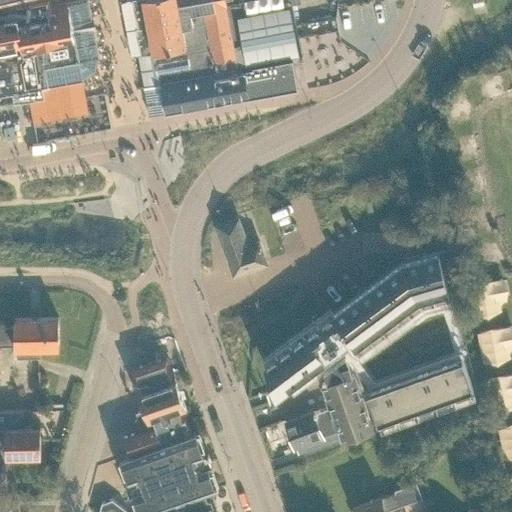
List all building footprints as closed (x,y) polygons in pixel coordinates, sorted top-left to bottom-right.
[(4,13),(0,13),(0,89),(18,87),(21,101),(43,97),(41,86),(83,78),(95,71),(98,53),(88,0),(71,3),(61,5),(57,6),(56,0),(43,0),(3,8),(4,13)] [(142,0),(152,52),(158,83),(236,69),(225,6),(226,6),(224,0),(142,0)] [(248,69),(141,89),(146,116),(161,113),(162,114),(197,107),(268,94),(294,90),(293,82),(289,60),(248,67),(248,69)] [(406,183),(394,184),(397,203),(408,201),(406,183)] [(237,219),(219,225),(235,271),(267,260),(260,242),(247,246),(237,219)] [(275,391),(276,390),(286,419),(285,419),(297,452),(372,425),(346,351),(342,346),(352,339),(360,351),(422,305),(451,297),(439,253),(402,263),(265,363),(275,391)] [(0,345),(16,345),(16,348),(60,347),(60,319),(16,319),(16,327),(0,326),(0,345)] [(454,355),(365,387),(378,421),(453,392),(457,401),(477,393),(464,341),(451,346),(454,355)] [(139,432),(123,437),(129,454),(190,432),(183,410),(186,409),(174,375),(172,376),(166,359),(133,371),(139,387),(136,388),(144,410),(137,413),(139,418),(134,420),(139,432)] [(0,411),(0,429),(6,430),(6,457),(41,456),(41,428),(24,428),(24,411),(0,411)] [(194,432),(122,457),(128,474),(134,472),(137,481),(141,480),(143,484),(139,486),(142,495),(136,497),(141,511),(146,511),(214,488),(208,471),(203,473),(199,464),(196,466),(194,461),(198,460),(194,451),(200,449),(194,432)] [(396,494),(353,509),(354,511),(386,511),(384,503),(388,502),(391,511),(401,507),(400,506),(407,503),(408,505),(418,501),(418,499),(423,497),(417,483),(395,491),(396,494)] [(202,493),(148,511),(209,511),(209,510),(211,508),(209,502),(206,502),(202,493)] [(102,503),(99,511),(127,511),(126,509),(112,499),(102,503)]
